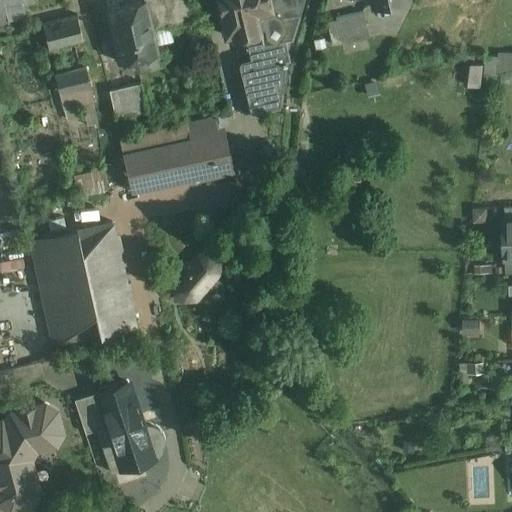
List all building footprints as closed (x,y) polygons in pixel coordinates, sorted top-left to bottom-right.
[(0,0),(0,24),(8,22),(4,5),(21,1),(22,5),(35,2),(34,0),(0,0)] [(136,58),(157,53),(152,29),(145,0),(144,0),(107,9),(119,62),(136,58)] [(190,0),(145,0),(152,29),(195,20),(190,0)] [(216,0),(224,35),(259,27),(260,26),(256,11),(272,8),(270,0),(216,0)] [(270,0),(272,8),(256,11),(260,26),(259,27),(260,32),(263,44),(285,40),(292,38),(303,0),(270,0)] [(77,15),(65,18),(64,12),(54,14),(55,21),(43,24),(49,48),(83,40),(77,15)] [(363,12),(336,18),(342,43),(369,37),(363,12)] [(477,15),(455,16),(457,42),(479,40),(477,15)] [(285,40),(263,44),(260,32),(245,36),(251,59),(241,61),(239,64),(240,70),(285,61),(290,60),(285,40)] [(511,68),(511,51),(490,51),(490,68),(511,68)] [(157,53),(136,58),(139,69),(160,64),(157,53)] [(285,61),(240,70),(251,112),(279,106),(286,64),(285,61)] [(468,83),(484,84),(485,63),(469,62),(468,83)] [(86,67),(55,75),(63,110),(94,102),(86,67)] [(141,82),(109,90),(116,117),(147,110),(141,82)] [(218,127),(189,134),(191,142),(190,142),(198,174),(199,181),(234,173),(230,154),(224,155),(218,127)] [(190,142),(179,144),(186,177),(198,174),(190,142)] [(162,148),(124,156),(131,189),(186,177),(179,144),(162,148)] [(0,148),(0,217),(13,216),(2,148),(0,148)] [(104,169),(74,175),(78,196),(108,189),(104,169)] [(111,223),(44,238),(43,236),(42,237),(64,339),(66,339),(65,337),(111,327),(110,327),(132,322),(133,323),(134,323),(120,259),(116,238),(112,221),(110,221),(111,223)] [(192,263),(182,264),(183,273),(176,281),(177,291),(184,298),(195,297),(201,290),(201,280),(211,279),(217,272),(217,261),(209,255),(199,255),(192,263)] [(127,381),(98,391),(109,424),(97,428),(111,472),(153,458),(159,455),(163,449),(165,443),(164,436),(160,430),(155,426),(148,424),(142,425),(127,381)] [(11,413),(5,423),(1,421),(0,421),(0,503),(10,509),(20,506),(31,503),(38,491),(34,478),(22,470),(36,448),(56,443),(62,432),(56,410),(45,404),(11,413)]
